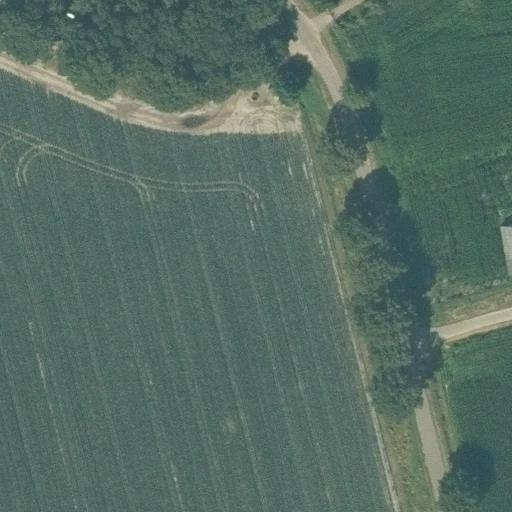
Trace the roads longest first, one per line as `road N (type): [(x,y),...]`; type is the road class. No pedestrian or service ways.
road 1 (unclassified): [(405,346),(349,122),(326,66),(281,0)]
road 2 (track): [(0,26),(174,88),(227,81),(310,38)]
road 3 (unclassified): [(445,511),(405,346)]
